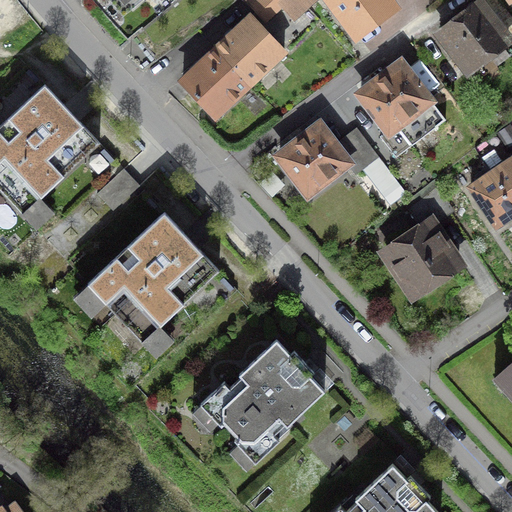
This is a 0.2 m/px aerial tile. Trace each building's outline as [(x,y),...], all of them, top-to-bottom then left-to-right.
[(111,0),(123,14),(140,0),(111,0)] [(307,5),(302,0),(248,0),(254,5),(253,7),(265,19),(282,3),(295,17),(307,5)] [(331,0),(356,33),(392,6),(387,0),(331,0)] [(511,16),(499,0),(483,0),(440,33),(469,70),(511,36),(511,16)] [(216,49),(249,83),(283,52),(250,17),(216,49)] [(215,115),(249,83),(216,49),(182,80),(215,115)] [(401,63),(361,94),(388,130),(389,131),(397,125),(413,144),(445,119),(419,85),(419,86),(401,63)] [(71,112),(45,84),(0,125),(0,189),(23,214),(41,197),(100,142),(79,120),(74,115),(71,112)] [(319,125),(279,155),(308,193),(347,163),(355,174),(365,166),(377,157),(378,156),(357,129),(335,146),(319,125)] [(389,131),(388,130),(380,136),(396,157),(413,144),(397,125),(389,131)] [(124,168),(100,142),(41,197),(54,211),(36,228),(37,228),(43,235),(45,237),(47,240),(63,257),(65,259),(68,261),(74,268),(88,283),(164,212),(140,185),(131,176),(124,168)] [(377,157),(365,166),(393,202),(405,193),(377,157)] [(511,203),(511,158),(492,172),(491,172),(511,203)] [(475,175),(479,180),(491,172),(492,172),(488,167),(475,175)] [(511,214),(511,203),(491,172),(479,180),(470,186),(496,225),(511,214)] [(423,226),(386,252),(414,293),(458,263),(431,223),(450,210),(431,182),(406,201),(423,226)] [(41,197),(23,214),(36,228),(54,211),(41,197)] [(191,240),(164,212),(88,283),(106,302),(142,342),(160,324),(219,270),(199,249),(191,240)] [(88,283),(73,297),(91,316),(106,302),(88,283)] [(160,324),(142,342),(156,356),(174,339),(160,324)] [(327,396),(275,342),(201,412),(253,466),(327,396)] [(438,511),(390,462),(338,511),(438,511)] [(0,511),(22,511),(15,502),(3,510),(1,507),(0,507),(0,511)]
